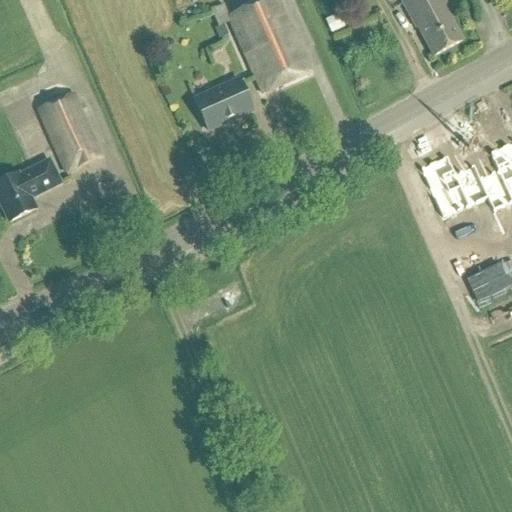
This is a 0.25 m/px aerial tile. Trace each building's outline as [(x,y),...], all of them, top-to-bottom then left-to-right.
[(262,97),(295,83),(311,76),(292,32),(290,32),(276,0),(271,0),(229,18),(224,7),(209,14),(216,30),(212,32),(216,41),(227,37),(223,27),(230,24),(262,97)] [(442,0),(398,0),(410,22),(412,21),(433,59),(462,44),(447,16),(450,14),(442,0)] [(314,23),(321,36),(337,28),(330,15),(314,23)] [(193,100),(207,131),(251,110),(237,80),(193,100)] [(39,112),(66,176),(100,161),(73,98),(39,112)] [(511,145),(489,157),(511,204),(511,145)] [(420,174),(444,224),(471,211),(447,161),(420,174)] [(0,208),(8,225),(36,212),(30,201),(60,186),(49,163),(19,177),(18,175),(0,183),(0,208)]
